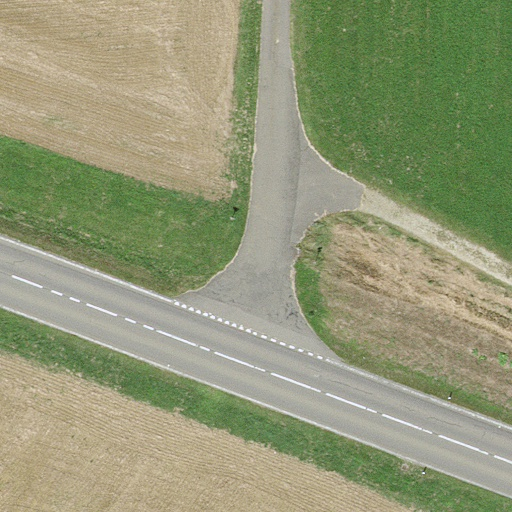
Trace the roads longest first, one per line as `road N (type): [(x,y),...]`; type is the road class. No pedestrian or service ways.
road 1 (unclassified): [(246,366),(263,254),(270,0)]
road 2 (primary): [(246,366),(511,464)]
road 3 (track): [(267,153),(511,278)]
road 4 (primary): [(0,268),(246,366)]
